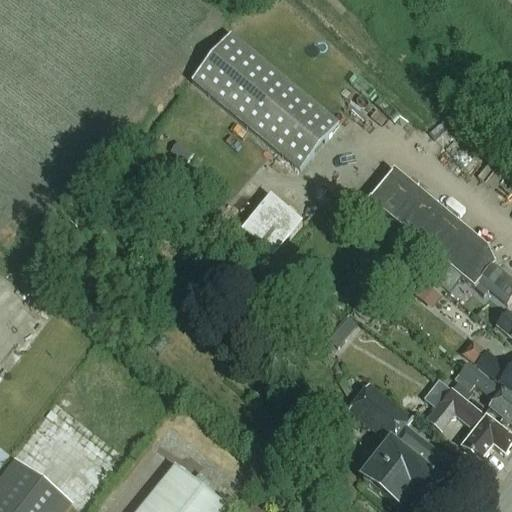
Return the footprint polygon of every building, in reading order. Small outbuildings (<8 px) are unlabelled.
[(231,39),(191,87),(300,177),(339,129),(231,39)] [(399,230),(461,281),(474,292),(466,301),(475,309),(488,294),(508,310),(511,305),(511,283),(495,269),(486,253),(393,175),(369,205),(399,230)] [(270,201),(239,234),(270,263),(301,229),(270,201)] [(461,281),(399,230),(387,245),(449,296),(461,281)] [(360,289),(366,281),(358,275),(354,280),(355,285),(360,289)] [(511,320),(508,317),(496,331),(511,343),(511,346),(511,347),(511,320)] [(345,339),(353,330),(348,324),(339,334),(345,339)] [(0,348),(0,359),(5,371),(27,362),(18,341),(0,348)] [(470,357),(477,365),(489,353),(482,345),(470,357)] [(476,370),(505,394),(511,400),(511,371),(509,375),(487,357),(476,370)] [(469,398),(473,393),(475,390),(494,406),(486,416),(501,428),(504,425),(511,431),(511,400),(505,394),(502,397),(473,373),(468,368),(454,385),(469,398)] [(438,487),(451,471),(406,435),(414,425),(369,390),(348,417),(391,451),(363,487),(395,511),(399,511),(412,497),(428,510),(443,491),(438,487)] [(505,461),(511,452),(511,443),(452,395),(436,415),(447,424),(458,422),(475,436),(462,453),(481,468),(494,452),(505,461)] [(72,511),(15,468),(0,487),(0,511),(72,511)] [(225,511),(175,471),(141,511),(225,511)]
